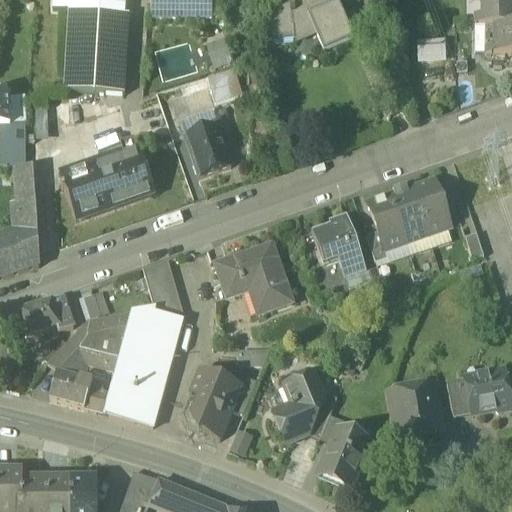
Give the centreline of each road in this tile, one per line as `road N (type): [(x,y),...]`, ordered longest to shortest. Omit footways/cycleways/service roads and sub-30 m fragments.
road 1 (residential): [(0,296),(511,120)]
road 2 (tertiary): [(0,417),(286,511)]
